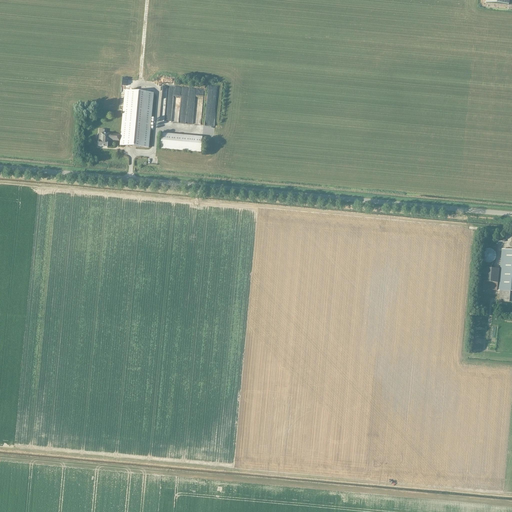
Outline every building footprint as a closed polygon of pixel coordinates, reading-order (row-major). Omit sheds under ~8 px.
[(169,98),(170,88),(163,88),(164,84),(159,84),(158,97),(169,98)] [(170,104),(183,104),(184,89),(171,88),(170,104)] [(197,124),(198,90),(185,89),(183,123),(197,124)] [(99,141),(98,146),(108,147),(109,140),(120,141),(120,145),(149,148),(154,94),(125,91),(121,136),(109,135),(109,134),(104,134),(105,130),(100,130),(99,134),(99,141)] [(161,149),(201,153),(202,137),(162,134),(161,149)] [(491,249),(489,249),(488,249),(487,249),(486,250),(484,250),(483,251),(483,252),(482,253),(481,254),(481,256),(481,257),(482,258),(482,260),(483,261),(484,262),(485,262),(486,263),(487,263),(488,264),(490,264),(491,263),(492,263),(493,262),(494,261),(495,260),(496,259),(496,258),(496,256),(496,255),(495,254),(495,252),(494,251),(493,250),(492,250),(491,249)] [(511,250),(501,249),(497,291),(499,291),(499,301),(511,303),(511,295),(511,250)] [(483,268),(481,289),(496,291),(498,269),(483,268)]
